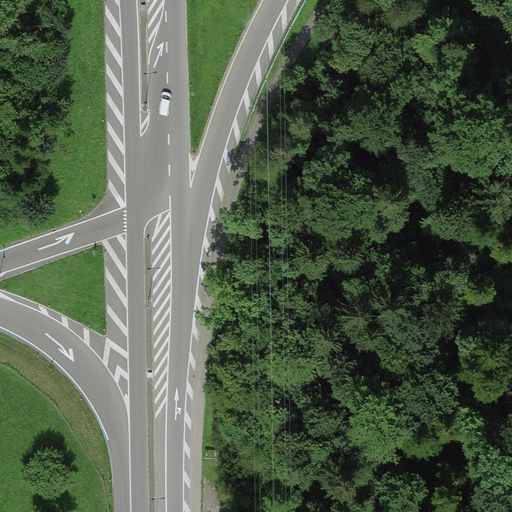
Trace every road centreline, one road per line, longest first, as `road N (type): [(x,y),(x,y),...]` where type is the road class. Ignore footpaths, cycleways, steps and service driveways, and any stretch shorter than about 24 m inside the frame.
road 1 (motorway): [(182,282),(232,103),(279,0)]
road 2 (secondary): [(136,217),(132,486)]
road 3 (motorway): [(0,311),(73,354),(106,395),(132,486)]
road 4 (secondary): [(175,511),(182,282)]
road 5 (secondary): [(129,0),(136,217)]
road 6 (secondary): [(179,173),(176,0)]
road 7 (motorway): [(0,263),(136,217)]
